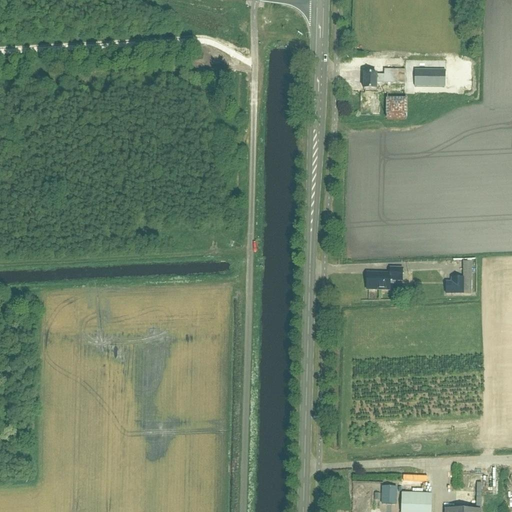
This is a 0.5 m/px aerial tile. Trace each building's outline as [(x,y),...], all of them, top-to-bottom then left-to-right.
[(415,72),(415,88),(445,89),(445,72),(415,72)] [(405,86),(405,73),(384,73),(384,78),(377,78),(377,77),(364,77),(364,92),(376,92),(377,85),(405,86)] [(391,120),(409,121),(409,100),(391,100),(391,120)] [(445,296),(471,296),(471,263),(462,263),(462,279),(450,279),(450,283),(445,283),(445,296)] [(402,283),(403,270),(390,270),(390,275),(367,275),(367,291),(390,292),(390,282),(396,282),(396,283),(402,283)] [(484,507),(485,484),(478,484),(477,507),(484,507)] [(396,489),(383,488),(382,499),(396,500),(396,489)] [(431,511),(432,496),(402,495),(401,511),(431,511)]
